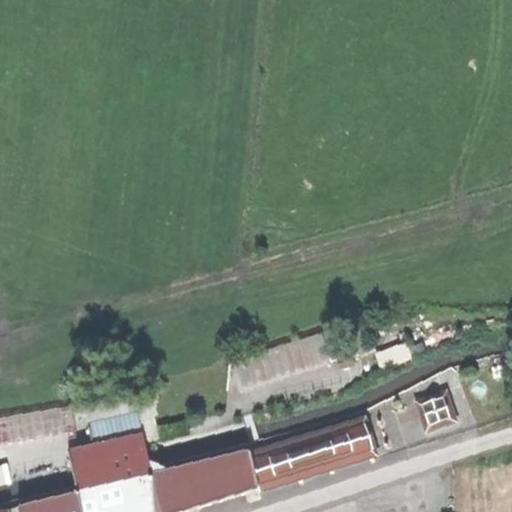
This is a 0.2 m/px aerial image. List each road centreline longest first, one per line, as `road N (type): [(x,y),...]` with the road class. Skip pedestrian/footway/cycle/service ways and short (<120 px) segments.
road 1 (track): [(0,345),(300,253),(511,205)]
road 2 (unclassified): [(272,511),(511,436)]
